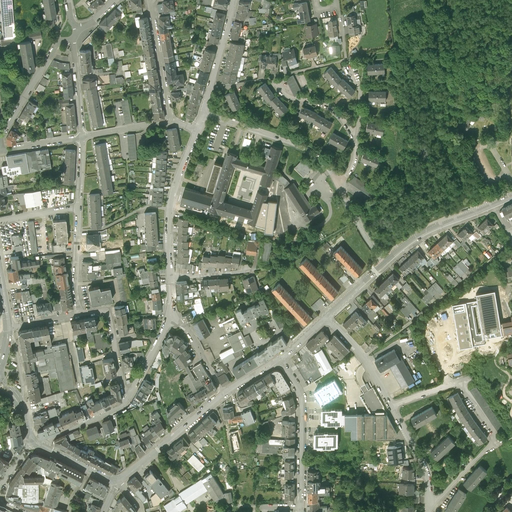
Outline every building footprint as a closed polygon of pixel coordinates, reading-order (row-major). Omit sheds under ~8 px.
[(0,0),(0,1),(1,13),(13,13),(11,0),(0,0)] [(42,0),(46,18),(57,16),(54,0),(42,0)] [(141,0),(131,0),(130,0),(132,9),(143,7),(141,0)] [(174,0),(163,2),(164,5),(158,6),(159,12),(165,11),(175,9),(174,0)] [(230,2),(223,0),(213,0),(212,6),(227,10),(230,2)] [(249,1),(244,0),(240,0),(239,8),(247,10),(249,1)] [(271,1),(267,0),(264,0),(261,11),(268,13),(271,1)] [(90,6),(97,12),(102,7),(95,1),(90,6)] [(300,9),(301,13),(310,12),(308,1),(307,1),(300,2),(293,3),(294,10),(300,9)] [(115,8),(111,12),(117,19),(122,14),(121,14),(116,9),(115,8)] [(215,17),(215,19),(224,21),(225,14),(218,12),(218,10),(213,8),(211,16),(215,17)] [(247,10),(239,8),(236,17),(245,19),(247,10)] [(111,12),(107,17),(113,23),(117,19),(111,12)] [(301,13),(302,16),(297,17),(298,22),(311,20),(310,12),(301,13)] [(13,13),(1,13),(3,38),(3,39),(15,37),(13,13)] [(356,14),(347,15),(348,25),(349,25),(357,24),(356,14)] [(113,23),(105,15),(98,22),(100,24),(104,28),(106,30),(113,23)] [(149,25),(148,17),(141,18),(140,16),(135,17),(136,27),(139,27),(149,25)] [(166,25),(166,24),(169,23),(172,23),(171,16),(165,17),(159,18),(160,26),(166,25)] [(215,19),(213,26),(222,28),(224,21),(215,19)] [(336,21),(326,22),(326,30),(328,30),(328,37),(337,36),(336,21)] [(242,24),(234,22),(233,29),(240,31),(242,24)] [(159,26),(160,33),(169,32),(169,27),(170,27),(169,23),(166,24),(166,25),(160,26),(159,26)] [(104,28),(100,24),(89,36),(89,35),(82,42),(87,47),(104,28)] [(316,24),(306,25),(307,36),(318,35),(316,24)] [(357,24),(349,25),(350,36),(360,35),(360,33),(363,32),(363,26),(359,27),(359,24),(357,24)] [(151,36),(149,25),(139,27),(141,37),(151,36)] [(213,26),(212,33),(221,35),(222,28),(213,26)] [(240,31),(233,29),(231,37),(239,39),(240,31)] [(40,33),(28,35),(30,41),(41,39),(40,33)] [(212,33),(210,40),(219,42),(221,35),(212,33)] [(3,39),(3,38),(0,39),(1,48),(9,47),(15,38),(15,37),(3,39)] [(31,42),(20,44),(25,71),(36,69),(31,42)] [(153,49),(152,42),(142,44),(143,50),(144,50),(153,49)] [(230,49),(241,51),(243,44),(232,42),(230,49)] [(317,54),(314,44),(303,47),(305,57),(317,54)] [(339,45),(330,46),(331,55),(340,54),(339,45)] [(203,52),(201,57),(212,61),(215,51),(206,48),(204,53),(203,52)] [(298,60),(295,48),(284,52),(287,63),(298,60)] [(90,49),(79,50),(80,62),(90,61),(89,53),(90,53),(90,49)] [(240,57),(241,51),(230,49),(229,55),(240,57)] [(270,55),(262,54),(261,66),(269,67),(270,55)] [(155,61),(154,55),(145,56),(144,56),(145,63),(155,61)] [(227,61),(238,63),(240,57),(229,55),(228,55),(227,61)] [(278,55),(270,55),(269,67),(277,67),(278,55)] [(202,61),(200,67),(210,70),(212,61),(201,57),(198,57),(198,60),(202,61)] [(60,62),(53,59),(51,64),(58,68),(62,69),(70,69),(70,64),(64,63),(60,62)] [(90,61),(80,62),(81,72),(89,72),(92,72),(92,70),(91,66),(90,66),(90,61)] [(236,70),(237,70),(238,63),(227,61),(226,68),(236,70)] [(165,64),(166,71),(175,69),(174,63),(165,64)] [(385,64),(376,65),(377,73),(386,73),(385,64)] [(376,65),(367,66),(368,74),(377,73),(376,65)] [(200,67),(196,81),(206,83),(210,70),(200,67)] [(224,74),(235,76),(236,70),(226,68),(225,68),(224,74)] [(176,75),(175,69),(166,71),(165,71),(167,85),(174,84),(175,87),(184,86),(182,74),(176,75)] [(337,76),(332,69),(326,74),(331,81),(337,76)] [(158,81),(157,74),(147,76),(148,82),(158,81)] [(223,81),(234,83),(235,76),(224,74),(223,81)] [(301,91),(293,76),(284,80),(292,96),(301,91)] [(343,82),(337,76),(331,81),(336,87),(337,86),(343,82)] [(44,77),(36,90),(42,94),(50,80),(44,77)] [(96,88),(95,79),(83,81),(84,90),(85,90),(95,88),(96,88)] [(148,82),(147,83),(149,92),(158,90),(159,90),(158,81),(148,82)] [(189,85),(189,90),(203,94),(206,83),(196,81),(195,86),(189,85)] [(349,86),(344,81),(343,82),(337,86),(344,92),(349,86)] [(270,90),(265,83),(258,87),(264,95),(270,90)] [(355,92),(349,86),(344,92),(350,98),(355,92)] [(161,110),(158,90),(149,92),(150,101),(149,101),(150,105),(152,112),(161,110)] [(192,97),(191,101),(200,103),(203,94),(189,90),(190,97),(192,97)] [(234,90),(226,94),(230,102),(238,98),(234,90)] [(275,98),(270,90),(264,95),(269,103),(270,102),(275,98)] [(377,91),(368,91),(368,100),(377,100),(377,91)] [(386,91),(377,91),(377,100),(386,100),(386,91)] [(174,93),(169,93),(170,101),(182,99),(181,92),(174,93)] [(283,104),(276,97),(275,98),(270,102),(277,109),(283,104)] [(238,98),(230,102),(234,110),(242,105),(238,98)] [(132,123),(127,99),(118,100),(123,125),(132,123)] [(38,105),(31,100),(25,110),(32,115),(38,105)] [(191,101),(187,117),(196,119),(200,103),(191,101)] [(289,110),(283,104),(277,109),(284,116),(289,110)] [(311,111),(302,107),(300,111),(299,115),(308,119),(311,111)] [(28,122),(32,115),(25,110),(21,117),(28,122)] [(161,110),(152,112),(153,122),(165,120),(163,110),(161,110)] [(308,119),(316,122),(319,115),(319,114),(311,111),(308,119)] [(322,127),(326,120),(319,115),(316,122),(315,123),(322,127)] [(463,125),(461,124),(460,125),(467,130),(470,126),(468,125),(473,119),(469,116),(463,125)] [(26,125),(28,122),(21,117),(20,117),(18,120),(26,125)] [(334,124),(326,120),(322,127),(330,131),(334,124)] [(376,125),(367,123),(365,131),(374,133),(376,125)] [(384,127),(376,125),(374,133),(382,135),(384,127)] [(13,145),(18,144),(18,139),(21,134),(15,131),(12,138),(13,145)] [(341,138),(333,133),(329,140),(336,145),(341,138)] [(135,134),(127,135),(129,159),(137,158),(135,134)] [(348,142),(341,138),(336,145),(344,149),(348,142)] [(185,187),(179,205),(207,214),(208,209),(265,227),(264,232),(273,233),(278,201),(269,199),(268,202),(266,201),(268,194),(257,191),(251,209),(223,200),(234,165),(262,174),(260,182),(270,186),(273,177),(277,179),(287,188),(285,189),(307,224),(322,215),(317,207),(313,210),(295,182),(292,184),(284,177),(280,174),(275,172),(282,149),(271,146),(265,166),(237,157),(238,153),(227,150),(222,165),(214,162),(206,189),(214,192),(213,196),(185,187)] [(50,149),(38,151),(42,169),(53,167),(50,149)] [(38,151),(27,153),(30,171),(42,169),(38,151)] [(1,167),(3,175),(6,175),(30,171),(27,153),(6,156),(7,166),(1,167)] [(373,157),(364,154),(361,161),(369,165),(373,157)] [(380,161),(373,157),(369,165),(377,168),(380,161)] [(311,168),(303,159),(294,167),(303,177),(311,168)] [(3,175),(0,175),(0,187),(6,186),(8,186),(6,175),(3,175)] [(368,188),(353,177),(349,182),(363,194),(368,188)] [(41,190),(19,193),(21,207),(43,204),(41,190)] [(511,203),(502,208),(502,210),(499,211),(502,216),(504,215),(506,218),(507,217),(511,214),(511,203)] [(156,212),(144,213),(145,228),(157,227),(156,212)] [(486,218),(482,222),(489,229),(493,224),(486,218)] [(67,219),(56,220),(58,241),(67,240),(69,240),(68,234),(69,234),(69,231),(68,231),(67,219)] [(178,219),(176,226),(178,226),(186,228),(187,221),(183,220),(178,219)] [(34,221),(29,221),(32,253),(37,252),(34,221)] [(482,222),(478,226),(481,231),(480,232),(482,233),(483,232),(484,233),(489,229),(482,222)] [(178,226),(177,233),(178,233),(186,235),(188,228),(186,228),(178,226)] [(466,226),(462,230),(468,237),(473,232),(466,226)] [(157,227),(145,228),(146,243),(155,243),(158,243),(157,227)] [(462,230),(457,234),(463,241),(464,242),(465,242),(467,241),(465,239),(468,237),(462,230)] [(178,233),(177,240),(178,241),(187,242),(188,235),(186,235),(178,233)] [(447,234),(442,238),(448,245),(453,241),(447,234)] [(19,235),(12,236),(13,242),(14,242),(15,252),(22,251),(19,235)] [(442,238),(437,243),(443,249),(448,245),(442,238)] [(456,239),(453,242),(458,247),(461,244),(456,239)] [(68,248),(67,240),(58,241),(53,241),(53,249),(68,248)] [(272,242),(264,240),(261,261),(269,262),(272,242)] [(178,241),(177,248),(179,248),(187,249),(188,242),(187,242),(178,241)] [(256,243),(247,241),(247,246),(246,245),(245,250),(246,250),(245,254),(255,255),(256,248),(257,243),(256,243)] [(437,243),(433,247),(439,254),(443,249),(437,243)] [(341,247),(334,255),(345,266),(352,258),(341,247)] [(433,247),(428,251),(433,256),(434,258),(439,254),(433,247)] [(105,264),(106,268),(114,266),(122,265),(120,248),(105,250),(106,257),(104,257),(105,264)] [(179,248),(178,255),(179,255),(187,256),(189,250),(187,249),(179,248)] [(418,251),(413,255),(419,262),(422,265),(426,262),(426,260),(424,257),(424,258),(418,251)] [(228,255),(221,254),(221,256),(220,264),(227,265),(227,264),(228,256),(228,255)] [(179,255),(178,262),(188,264),(189,257),(187,256),(179,255)] [(221,256),(212,255),(212,257),(211,264),(220,265),(220,264),(221,256)] [(413,255),(408,259),(414,266),(419,262),(413,255)] [(9,258),(11,269),(16,268),(20,268),(18,256),(9,258)] [(212,257),(204,256),(203,262),(203,265),(211,266),(211,264),(212,257)] [(243,257),(235,256),(234,264),(242,265),(243,257)] [(305,258),(298,266),(309,277),(317,269),(305,258)] [(352,258),(345,266),(356,277),(364,269),(352,258)] [(21,261),(22,267),(38,265),(37,259),(21,261)] [(406,261),(403,263),(410,270),(414,266),(408,259),(406,261)] [(469,268),(462,260),(453,268),(460,276),(469,268)] [(70,283),(66,262),(55,264),(59,285),(70,283)] [(82,262),(82,272),(94,270),(106,268),(105,264),(95,265),(93,265),(93,262),(82,262)] [(188,264),(178,262),(177,262),(176,267),(199,270),(199,267),(199,265),(188,264)] [(401,266),(399,268),(403,273),(402,274),(404,276),(410,270),(403,263),(401,266)] [(122,265),(114,266),(115,274),(116,274),(124,273),(123,265),(122,265)] [(26,279),(30,278),(29,273),(17,275),(16,268),(11,269),(8,270),(9,280),(17,279),(17,280),(26,279)] [(150,277),(149,270),(145,271),(144,268),(139,269),(142,278),(149,277),(150,277)] [(159,272),(158,269),(149,270),(150,277),(158,276),(157,272),(159,272)] [(317,269),(309,277),(320,288),(328,280),(317,269)] [(82,272),(83,278),(96,276),(94,270),(82,272)] [(393,273),(388,277),(394,284),(399,280),(393,273)] [(349,279),(345,274),(338,280),(343,285),(349,279)] [(449,274),(446,277),(450,281),(451,283),(454,280),(449,274)] [(49,298),(45,276),(32,278),(32,283),(40,282),(43,299),(49,298)] [(258,287),(254,276),(242,281),(244,286),(245,286),(247,291),(258,287)] [(117,277),(116,278),(120,302),(126,301),(127,301),(123,277),(117,277)] [(229,277),(220,278),(221,288),(222,290),(231,289),(230,281),(229,277)] [(388,277),(384,281),(390,288),(394,284),(388,277)] [(220,278),(208,279),(209,288),(215,287),(215,290),(220,289),(220,288),(221,288),(220,278)] [(188,280),(176,281),(177,292),(198,290),(197,285),(194,285),(189,286),(188,280)] [(328,280),(320,288),(331,299),(339,291),(328,280)] [(384,281),(379,286),(385,292),(390,288),(384,281)] [(279,282),(271,290),(282,301),(290,293),(279,282)] [(407,282),(402,286),(404,289),(402,291),(406,295),(408,293),(406,291),(411,287),(407,282)] [(432,286),(437,291),(440,294),(444,291),(436,282),(432,286)] [(72,294),(70,283),(59,285),(61,296),(72,294)] [(92,285),(87,286),(91,305),(104,302),(102,291),(101,286),(92,288),(92,285)] [(379,286),(374,290),(381,296),(385,292),(379,286)] [(427,290),(432,296),(437,291),(432,286),(427,290)] [(112,289),(102,291),(104,302),(114,300),(112,289)] [(28,290),(21,291),(23,301),(32,300),(31,294),(29,295),(28,290)] [(434,297),(432,296),(427,290),(424,293),(426,295),(423,298),(426,302),(427,301),(428,302),(434,297)] [(477,300),(452,305),(460,348),(484,344),(483,337),(504,333),(502,322),(500,322),(495,290),(476,293),(477,300)] [(162,299),(161,292),(155,293),(153,293),(154,300),(162,299)] [(290,293),(282,301),(293,312),(301,304),(290,293)] [(75,306),(72,294),(61,296),(62,303),(63,309),(75,306)] [(320,297),(311,306),(316,311),(325,302),(320,297)] [(406,306),(411,312),(416,308),(411,301),(410,302),(405,297),(402,300),(405,303),(404,304),(406,306)] [(255,306),(255,305),(251,307),(255,316),(262,313),(262,314),(269,311),(262,298),(258,300),(260,304),(255,306)] [(366,302),(373,309),(377,305),(371,298),(366,302)] [(154,309),(155,309),(163,308),(162,299),(154,300),(150,301),(151,304),(154,304),(154,309)] [(51,301),(43,302),(45,312),(53,310),(52,304),(51,301)] [(43,302),(35,304),(37,314),(45,312),(43,302)] [(367,312),(368,313),(373,309),(366,302),(362,306),(366,310),(365,311),(366,313),(367,312)] [(301,304),(293,312),(304,323),(312,315),(301,304)] [(388,304),(385,307),(390,313),(391,314),(394,311),(388,304)] [(113,307),(114,315),(126,312),(125,305),(120,306),(113,307)] [(404,308),(403,307),(400,309),(407,316),(411,312),(406,306),(404,308)] [(242,309),(237,311),(243,324),(249,321),(248,319),(255,316),(251,307),(247,309),(248,310),(243,312),(242,309)] [(390,313),(385,307),(382,310),(387,316),(390,313)] [(193,318),(191,311),(181,315),(184,322),(193,318)] [(126,312),(114,315),(116,324),(126,322),(128,322),(126,312)] [(356,312),(351,316),(357,323),(360,321),(364,325),(367,322),(361,315),(360,316),(356,312)] [(511,315),(511,316),(511,322),(510,322),(510,321),(502,322),(504,333),(511,332),(511,331),(511,330),(511,352),(507,353),(509,364),(511,363),(511,315)] [(357,323),(351,316),(343,323),(350,330),(353,327),(354,328),(356,326),(355,325),(357,323)] [(94,317),(84,319),(86,329),(87,335),(91,334),(90,331),(89,330),(88,330),(87,328),(89,328),(90,329),(93,329),(93,327),(96,327),(94,317)] [(153,318),(143,319),(144,329),(157,328),(156,317),(153,318)] [(235,318),(220,325),(232,348),(234,353),(248,346),(235,318)] [(84,319),(70,321),(72,332),(86,329),(84,319)] [(209,334),(202,319),(192,324),(199,338),(209,334)] [(377,321),(373,324),(379,329),(382,326),(377,321)] [(126,322),(116,324),(118,334),(128,332),(126,322)] [(47,326),(40,327),(41,337),(42,338),(44,338),(44,336),(46,336),(47,343),(50,342),(47,326)] [(40,327),(32,328),(33,338),(34,340),(37,339),(37,338),(41,337),(40,327)] [(20,346),(30,344),(29,340),(30,339),(33,338),(32,328),(17,331),(20,346)] [(328,337),(322,330),(314,338),(320,343),(322,346),(326,342),(329,339),(328,338),(328,337)] [(173,335),(168,333),(161,346),(162,349),(161,351),(163,351),(164,355),(165,355),(167,353),(167,354),(167,353),(167,349),(170,349),(170,350),(171,349),(178,335),(176,335),(173,335)] [(270,344),(274,352),(289,343),(283,334),(269,343),(270,344)] [(326,342),(326,343),(331,348),(328,350),(330,353),(333,350),(341,358),(349,350),(334,334),(329,339),(326,342)] [(174,358),(187,349),(185,347),(188,344),(186,343),(186,341),(185,341),(184,340),(178,335),(171,349),(175,351),(173,353),(174,354),(176,356),(174,358)] [(314,338),(314,337),(306,344),(312,350),(320,343),(314,338)] [(127,341),(118,343),(120,351),(129,349),(129,347),(127,341)] [(20,346),(22,357),(32,355),(52,351),(51,345),(50,342),(47,343),(47,347),(46,348),(31,351),(30,344),(20,346)] [(65,342),(51,345),(52,351),(55,366),(57,376),(60,390),(74,387),(65,342)] [(367,351),(369,351),(370,349),(368,347),(369,347),(365,342),(361,346),(365,350),(366,350),(367,351)] [(255,354),(261,362),(275,353),(274,352),(270,344),(255,354)] [(84,360),(81,346),(75,347),(77,361),(84,360)] [(232,348),(218,354),(222,360),(223,359),(231,354),(234,353),(232,348)] [(175,359),(175,358),(178,362),(176,363),(177,364),(178,363),(180,367),(179,367),(180,368),(193,360),(190,355),(191,354),(187,349),(174,358),(175,359)] [(306,368),(313,381),(323,376),(322,374),(332,368),(321,349),(315,353),(319,361),(306,368)] [(395,351),(394,350),(375,360),(381,371),(390,366),(402,388),(414,381),(397,350),(395,351)] [(52,351),(32,355),(33,359),(46,357),(47,355),(48,357),(49,359),(48,361),(48,362),(39,364),(38,365),(39,369),(46,368),(55,366),(52,351)] [(261,362),(255,354),(231,369),(237,377),(261,362)] [(33,359),(32,355),(22,357),(25,372),(34,370),(34,366),(33,359)] [(121,358),(123,369),(129,368),(133,367),(131,356),(128,357),(127,355),(124,356),(124,358),(121,358)] [(113,358),(102,360),(103,364),(104,364),(106,371),(104,371),(105,376),(116,374),(113,358)] [(156,370),(161,361),(156,358),(151,367),(156,370)] [(228,368),(223,359),(222,360),(216,363),(220,371),(217,373),(223,384),(231,380),(225,369),(228,368)] [(193,367),(200,378),(203,376),(208,373),(202,362),(193,367)] [(187,364),(184,365),(189,373),(198,391),(205,387),(201,381),(200,378),(196,380),(187,364)] [(87,365),(78,366),(81,382),(89,381),(89,383),(94,382),(91,366),(87,367),(87,365)] [(365,384),(363,380),(363,379),(362,378),(362,377),(362,376),(363,375),(363,374),(364,373),(365,372),(361,365),(360,365),(360,366),(359,366),(358,367),(358,368),(357,369),(356,370),(356,371),(356,372),(355,373),(355,374),(355,375),(355,376),(355,377),(356,378),(356,379),(356,380),(357,381),(363,392),(359,395),(370,414),(373,414),(374,413),(375,414),(384,414),(385,413),(386,414),(387,414),(387,415),(388,414),(373,387),(370,388),(368,389),(365,384)] [(55,366),(46,368),(46,372),(49,371),(50,377),(57,376),(55,366)] [(39,369),(34,370),(25,372),(27,386),(37,384),(36,379),(37,379),(37,376),(36,376),(35,373),(37,373),(46,372),(46,368),(39,369)] [(271,372),(276,380),(284,375),(281,371),(279,370),(277,369),(275,369),(271,372)] [(264,376),(269,384),(275,381),(276,380),(271,372),(264,376)] [(191,399),(193,403),(197,401),(202,398),(198,391),(189,373),(182,378),(185,383),(189,381),(192,387),(193,388),(194,390),(187,395),(188,397),(189,400),(191,399)] [(284,375),(276,380),(275,381),(277,384),(276,384),(277,386),(278,385),(282,392),(291,386),(284,375)] [(264,376),(254,382),(262,395),(265,393),(263,390),(261,389),(265,387),(267,390),(271,388),(269,384),(264,376)] [(204,381),(204,380),(201,381),(205,387),(209,393),(212,391),(212,392),(214,391),(214,390),(217,388),(210,377),(204,381)] [(323,386),(314,391),(321,402),(324,400),(324,401),(338,393),(337,392),(341,390),(334,379),(326,384),(325,383),(322,385),(323,386)] [(147,382),(144,380),(140,387),(148,392),(153,383),(148,381),(147,382)] [(254,382),(245,388),(250,396),(253,394),(254,395),(255,394),(255,393),(257,392),(257,394),(259,397),(262,395),(254,382)] [(107,396),(111,405),(121,400),(118,383),(109,384),(110,391),(113,390),(113,393),(107,396)] [(38,384),(37,384),(27,386),(30,401),(34,400),(40,398),(38,384)] [(470,390),(484,410),(489,407),(476,386),(470,390)] [(148,392),(140,387),(135,395),(140,398),(143,400),(148,392)] [(205,387),(198,391),(202,398),(203,399),(206,397),(205,396),(209,393),(205,387)] [(245,388),(238,392),(243,400),(246,398),(247,399),(251,397),(250,396),(245,388)] [(54,393),(56,398),(60,401),(65,400),(63,390),(54,393)] [(460,397),(458,392),(449,396),(451,401),(460,397)] [(48,401),(56,398),(54,393),(51,394),(46,396),(41,397),(43,401),(43,402),(48,401)] [(138,403),(140,398),(135,395),(131,402),(136,406),(138,403)] [(286,404),(295,402),(293,395),(284,397),(286,404)] [(100,399),(104,408),(111,405),(107,396),(99,399),(100,399)] [(88,399),(95,412),(104,408),(100,399),(96,401),(96,400),(94,400),(95,401),(92,403),(93,401),(92,398),(92,397),(88,399)] [(463,402),(460,397),(451,401),(454,406),(463,402)] [(86,406),(90,415),(95,412),(88,399),(86,400),(87,403),(88,403),(89,406),(88,407),(88,405),(86,406)] [(179,401),(176,404),(174,404),(168,409),(168,410),(166,412),(167,416),(171,421),(186,409),(183,406),(184,406),(182,404),(179,401)] [(295,410),(295,402),(286,404),(287,409),(281,411),(282,414),(295,410)] [(465,406),(463,402),(454,406),(457,411),(465,406)] [(85,417),(90,415),(86,406),(85,403),(82,404),(80,405),(81,408),(85,417)] [(437,415),(432,406),(411,418),(415,426),(437,415)] [(468,411),(465,406),(457,411),(460,416),(468,411)] [(489,407),(484,410),(499,434),(505,430),(489,407)] [(55,408),(46,411),(48,418),(57,415),(55,408)] [(73,411),(78,421),(85,417),(81,408),(73,411)] [(224,411),(225,418),(228,418),(234,417),(234,416),(233,409),(224,411)] [(331,409),(321,409),(321,422),(325,422),(325,423),(341,423),(341,422),(345,422),(345,414),(341,414),(341,409),(335,409),(331,409)] [(57,423),(59,429),(78,421),(73,411),(73,410),(58,417),(59,419),(60,422),(57,423)] [(152,419),(161,431),(165,429),(160,421),(161,420),(158,416),(160,414),(156,410),(151,414),(154,418),(152,419)] [(33,417),(33,418),(34,423),(43,420),(48,418),(46,411),(39,413),(39,414),(40,415),(33,417)] [(202,421),(210,429),(212,431),(214,429),(213,428),(213,429),(211,426),(215,423),(218,426),(221,423),(218,420),(219,419),(216,416),(217,416),(213,411),(202,421)] [(471,415),(468,411),(460,416),(463,421),(471,415)] [(384,414),(375,414),(374,413),(373,414),(370,414),(364,414),(363,413),(362,414),(345,414),(345,422),(345,428),(351,428),(351,437),(394,437),(397,433),(387,415),(387,414),(386,414),(385,413),(384,414)] [(241,414),(234,416),(234,417),(228,418),(229,425),(231,424),(232,428),(233,428),(238,427),(237,423),(236,421),(239,420),(243,419),(241,414)] [(474,420),(471,415),(463,421),(466,425),(474,420)] [(10,434),(20,432),(18,419),(12,420),(12,423),(8,424),(10,434)] [(153,425),(152,426),(158,434),(161,431),(152,419),(150,421),(153,425)] [(43,420),(34,423),(35,429),(43,427),(42,425),(44,424),(43,422),(43,420)] [(262,422),(267,436),(272,434),(268,420),(262,422)] [(289,420),(283,420),(282,433),(295,433),(295,420),(289,420)] [(477,424),(474,420),(466,425),(469,430),(477,424)] [(37,429),(39,436),(59,429),(57,423),(53,425),(52,421),(48,423),(44,424),(42,425),(43,427),(35,429),(37,429)] [(195,427),(202,435),(207,430),(208,431),(210,429),(202,421),(195,427)] [(480,429),(477,424),(469,430),(472,434),(480,429)] [(97,431),(96,426),(86,429),(89,438),(98,435),(98,434),(97,431)] [(149,427),(148,428),(151,432),(154,436),(158,434),(152,426),(151,426),(149,427)] [(193,438),(195,441),(202,435),(195,427),(188,433),(191,437),(193,438)] [(238,427),(233,428),(236,441),(233,442),(234,448),(239,447),(240,451),(244,450),(238,427)] [(146,434),(151,440),(155,437),(154,436),(151,432),(148,428),(144,431),(143,432),(145,435),(146,434)] [(484,433),(480,429),(472,434),(476,439),(484,433)] [(324,432),(314,432),(314,445),(318,445),(318,446),(334,446),(334,445),(337,445),(337,432),(328,432),(324,431),(324,432)] [(20,432),(10,434),(6,435),(8,443),(9,443),(9,444),(11,443),(18,447),(22,442),(21,438),(20,432)] [(487,437),(484,433),(476,439),(479,443),(487,437)] [(141,436),(148,446),(153,443),(151,440),(146,434),(145,435),(143,436),(143,435),(141,436)] [(64,449),(68,442),(68,441),(66,436),(65,435),(54,440),(54,444),(64,449)] [(455,442),(448,435),(430,451),(437,458),(455,442)] [(118,440),(119,446),(133,442),(131,436),(118,440)] [(189,444),(183,437),(174,444),(180,452),(189,444)] [(208,442),(204,437),(199,441),(204,446),(208,442)] [(281,451),(284,452),(284,444),(270,443),(269,442),(269,440),(263,442),(262,451),(281,452),(281,451)] [(68,442),(64,449),(71,453),(75,445),(68,442)] [(3,450),(14,454),(18,447),(11,443),(9,444),(2,445),(3,450)] [(145,451),(138,443),(136,445),(134,447),(135,449),(138,456),(145,451)] [(294,454),(294,444),(286,443),(286,444),(284,444),(284,452),(284,453),(294,454)] [(180,452),(174,444),(167,449),(170,453),(169,454),(172,458),(173,457),(176,461),(180,458),(178,457),(182,454),(181,453),(180,452)] [(395,446),(389,446),(390,453),(392,452),(392,456),(390,456),(391,462),(400,461),(401,462),(403,462),(403,461),(403,460),(401,446),(401,445),(397,446),(397,444),(395,444),(395,446)] [(75,445),(71,453),(76,456),(80,448),(81,448),(78,446),(77,447),(75,445)] [(76,456),(88,462),(92,454),(94,450),(88,448),(87,451),(80,448),(76,456)] [(31,456),(30,457),(39,464),(41,461),(46,463),(48,459),(38,455),(36,454),(35,454),(34,454),(33,454),(32,455),(31,456)] [(88,462),(99,467),(103,460),(94,455),(92,454),(88,462)] [(204,465),(193,454),(188,460),(199,471),(204,465)] [(0,470),(1,473),(8,462),(0,456),(0,470)] [(41,467),(41,465),(39,464),(30,457),(29,456),(20,468),(24,471),(25,471),(26,470),(29,473),(34,465),(36,465),(35,466),(38,468),(39,468),(40,468),(41,467)] [(56,472),(62,462),(53,458),(53,459),(49,457),(48,459),(46,463),(44,467),(46,468),(44,471),(45,473),(53,478),(56,472)] [(285,459),(285,467),(294,467),(294,459),(290,459),(288,459),(285,459)] [(99,467),(110,473),(112,471),(114,472),(115,471),(117,467),(110,463),(110,464),(103,460),(99,467)] [(83,474),(62,462),(56,472),(57,472),(56,473),(57,473),(58,473),(78,483),(83,474)] [(487,471),(480,464),(463,482),(471,489),(487,471)] [(414,468),(403,468),(402,477),(410,478),(414,478),(414,477),(414,468)] [(39,483),(42,483),(42,477),(25,477),(23,474),(24,473),(23,473),(22,472),(19,469),(18,470),(23,473),(22,475),(23,477),(23,483),(39,483)] [(9,483),(11,485),(18,486),(19,483),(20,483),(23,483),(23,477),(22,475),(23,473),(18,470),(9,483)] [(143,476),(141,477),(144,480),(145,478),(150,484),(158,478),(154,473),(153,474),(150,470),(148,472),(147,471),(142,475),(143,476)] [(308,479),(318,480),(319,470),(308,470),(308,479)] [(192,476),(188,471),(183,475),(187,479),(192,476)] [(141,484),(134,476),(127,482),(142,501),(145,498),(137,487),(141,484)] [(213,476),(203,482),(208,490),(214,500),(216,499),(218,502),(227,501),(227,502),(232,501),(231,491),(225,492),(225,493),(224,494),(213,476)] [(87,480),(83,487),(90,491),(91,489),(93,490),(98,481),(92,478),(89,477),(87,480)] [(168,491),(158,478),(150,484),(149,484),(152,487),(156,493),(160,498),(166,493),(169,491),(168,491)] [(186,504),(208,490),(203,482),(202,479),(179,493),(180,495),(163,505),(167,511),(176,511),(187,506),(186,504)] [(318,483),(318,480),(308,479),(308,490),(329,490),(332,490),(332,487),(320,486),(320,487),(320,488),(318,488),(318,483)] [(102,483),(98,481),(93,490),(97,492),(96,495),(102,498),(106,489),(105,488),(106,486),(102,483)] [(42,504),(45,504),(49,505),(51,505),(54,507),(55,507),(62,486),(51,482),(44,501),(44,500),(42,504)] [(285,487),(285,491),(294,491),(294,482),(285,482),(285,487)] [(38,504),(39,483),(23,483),(20,483),(19,483),(18,486),(18,492),(21,492),(20,498),(20,500),(32,503),(38,504)] [(8,485),(5,494),(17,496),(18,492),(18,486),(11,485),(8,485)] [(168,491),(169,491),(166,493),(169,497),(175,493),(171,488),(168,491)] [(454,511),(466,494),(457,489),(445,508),(451,511),(454,511)] [(307,500),(318,500),(318,497),(319,497),(319,496),(318,496),(318,494),(318,492),(320,493),(329,493),(329,490),(308,490),(308,494),(307,494),(307,496),(308,496),(307,500)] [(294,499),(294,491),(285,491),(285,499),(288,499),(293,499),(294,499)] [(153,495),(159,504),(163,501),(160,498),(156,493),(153,495)] [(10,501),(20,506),(20,500),(17,499),(17,496),(5,494),(5,496),(5,497),(6,498),(6,499),(7,499),(10,501)] [(150,497),(151,501),(153,506),(159,504),(153,495),(150,497)] [(120,498),(116,501),(122,509),(129,503),(124,496),(120,499),(120,498)] [(145,498),(142,501),(144,509),(153,506),(151,501),(148,502),(146,497),(145,498)] [(20,500),(20,506),(30,509),(32,503),(20,500)] [(307,500),(307,510),(326,511),(327,511),(327,507),(320,507),(318,508),(318,506),(320,505),(320,502),(318,502),(318,500),(307,500)] [(30,509),(38,511),(41,504),(38,504),(32,503),(30,509)] [(97,511),(100,508),(100,507),(98,506),(95,505),(93,504),(91,503),(86,511),(97,511)] [(135,511),(135,510),(129,503),(122,509),(121,510),(122,511),(135,511)]
